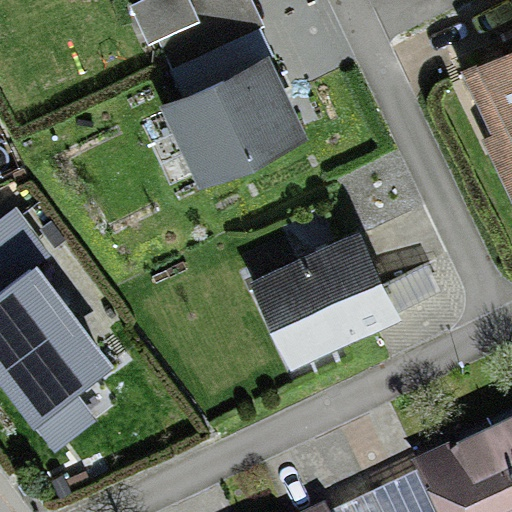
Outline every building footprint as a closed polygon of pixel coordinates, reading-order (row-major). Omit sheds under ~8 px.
[(511,0),(477,0),(491,31),(511,21),(511,0)] [(511,50),(471,70),(501,133),(489,139),(491,144),(511,134),(511,50)] [(298,128),(263,56),(169,102),(204,173),(298,128)] [(46,251),(14,209),(0,219),(0,367),(36,416),(106,365),(67,313),(70,310),(53,287),(50,290),(30,263),(46,251)] [(395,309),(359,233),(297,262),(299,267),(258,287),(292,358),(395,309)] [(511,431),(495,440),(511,474),(511,431)] [(511,511),(511,474),(495,440),(429,471),(448,511),(511,511)]
